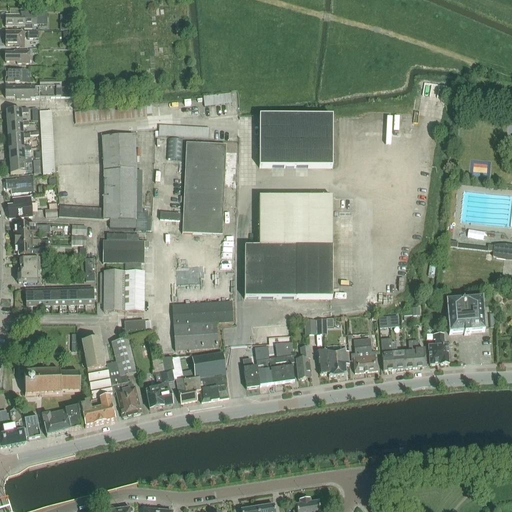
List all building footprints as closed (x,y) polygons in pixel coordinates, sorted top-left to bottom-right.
[(6,18),(6,29),(24,29),(24,31),(33,31),(33,27),(36,27),(37,19),(44,19),(44,12),(20,12),(20,18),(6,18)] [(6,33),(6,47),(16,47),(16,49),(24,49),(24,33),(6,33)] [(30,66),(30,53),(14,53),(14,54),(5,54),(5,64),(16,64),(17,66),(30,66)] [(22,85),(30,85),(30,72),(22,71),(5,71),(6,76),(6,80),(7,80),(8,83),(14,83),(15,85),(19,85),(22,85)] [(38,100),(38,89),(5,89),(5,100),(15,100),(15,101),(28,101),(28,100),(38,100)] [(232,105),(232,94),(204,95),(205,106),(232,105)] [(5,113),(6,126),(22,125),(22,123),(22,115),(28,115),(28,110),(21,111),(21,112),(5,113)] [(332,170),(332,119),(259,119),(259,170),(332,170)] [(29,123),(22,123),(22,125),(6,126),(7,139),(23,138),(23,136),(22,128),(29,128),(29,123)] [(29,136),(23,136),(23,138),(7,139),(8,151),(24,150),(24,148),(23,141),(30,140),(29,136)] [(103,173),(103,210),(103,222),(136,222),(136,171),(136,165),(139,165),(139,159),(135,159),(134,137),(102,139),(103,173)] [(183,141),(167,140),(166,161),(182,161),(183,141)] [(228,146),(188,144),(184,235),(224,236),(228,146)] [(8,151),(9,163),(25,162),(25,161),(24,153),(32,153),(32,149),(32,148),(30,148),(24,148),(24,150),(8,151)] [(31,161),(25,161),(25,162),(9,163),(10,177),(26,175),(25,166),(32,165),(31,161)] [(11,195),(26,194),(35,193),(33,179),(16,180),(16,182),(6,183),(7,192),(11,192),(11,195)] [(9,221),(32,219),(30,199),(13,200),(13,207),(8,207),(9,221)] [(332,301),(332,200),(259,200),(259,249),(244,249),(244,301),(332,301)] [(46,220),(57,219),(57,211),(45,212),(46,220)] [(14,227),(14,236),(32,236),(36,235),(51,235),(50,226),(36,227),(14,227)] [(86,237),(86,227),(71,227),(71,237),(86,237)] [(14,236),(14,249),(32,249),(32,236),(14,236)] [(87,248),(87,238),(72,238),(72,248),(87,248)] [(144,266),(144,244),(103,244),(103,266),(144,266)] [(505,261),(505,260),(507,248),(498,247),(498,248),(489,247),(488,250),(488,252),(488,253),(494,253),(493,258),(496,259),(496,260),(505,261)] [(19,258),(33,259),(51,258),(51,251),(39,252),(39,249),(32,249),(14,249),(14,256),(18,256),(19,258)] [(94,283),(93,260),(85,261),(85,283),(94,283)] [(17,285),(37,284),(37,276),(40,276),(39,262),(19,262),(20,274),(17,274),(17,285)] [(124,313),(124,274),(104,274),(104,313),(124,313)] [(144,314),(144,274),(124,274),(124,313),(144,314)] [(93,289),(85,290),(85,306),(94,306),(93,289)] [(51,290),(42,291),(43,308),(51,307),(51,290)] [(59,290),(51,290),(51,307),(60,307),(59,290)] [(68,290),(59,290),(60,307),(68,307),(68,290)] [(76,290),(68,290),(68,307),(77,307),(76,290)] [(85,290),(76,290),(77,307),(85,306),(85,290)] [(34,291),(25,291),(26,308),(34,308),(34,291)] [(42,291),(34,291),(34,308),(43,308),(42,291)] [(482,301),(466,302),(465,297),(446,299),(449,336),(484,333),(482,301)] [(217,325),(233,324),(232,304),(173,307),(175,352),(218,350),(217,325)] [(317,336),(327,336),(327,322),(316,322),(317,336)] [(121,335),(145,333),(144,323),(124,324),(125,331),(121,331),(121,335)] [(305,338),(315,338),(315,323),(304,323),(305,338)] [(444,335),(443,336),(433,336),(433,342),(435,342),(435,347),(428,347),(429,367),(437,367),(439,367),(448,366),(447,346),(444,346),(444,335)] [(87,374),(93,403),(82,405),(82,407),(79,408),(80,416),(81,416),(85,430),(94,427),(94,428),(105,425),(114,423),(109,398),(108,399),(107,396),(113,394),(108,370),(106,370),(100,340),(80,344),(86,374),(87,374)] [(107,366),(108,370),(113,394),(116,393),(123,421),(141,416),(134,388),(132,389),(130,383),(127,384),(126,378),(136,375),(127,340),(110,344),(115,364),(107,366)] [(364,374),(377,373),(375,354),(371,354),(371,349),(370,340),(362,341),(364,374)] [(352,364),(353,363),(354,375),(364,374),(362,341),(353,342),(354,350),(354,356),(351,357),(352,364)] [(383,373),(393,372),(392,344),(391,344),(391,341),(382,341),(383,355),(382,355),(383,373)] [(417,342),(414,343),(415,370),(426,369),(424,352),(418,352),(417,342)] [(409,353),(403,353),(404,371),(415,370),(414,343),(408,343),(409,353)] [(396,344),(392,344),(393,372),(404,371),(403,353),(396,354),(396,351),(397,351),(396,344)] [(275,346),(277,359),(293,357),(291,345),(275,346)] [(344,347),(329,348),(333,378),(346,377),(345,367),(349,366),(349,354),(345,354),(345,351),(344,347)] [(310,360),(310,359),(309,348),(300,350),(301,361),(296,361),(298,382),(299,381),(300,383),(304,382),(306,380),(310,380),(307,361),(310,360)] [(333,378),(329,348),(324,348),(325,353),(317,354),(320,377),(328,376),(328,379),(333,378)] [(229,400),(225,377),(222,355),(191,359),(193,372),(194,376),(196,397),(200,397),(201,405),(229,400)] [(291,365),(294,365),(293,357),(279,360),(282,385),(294,384),(291,365)] [(174,372),(171,359),(161,360),(164,373),(155,375),(156,384),(157,384),(159,389),(145,392),(149,413),(173,407),(169,393),(168,385),(174,384),(172,372),(174,372)] [(282,385),(279,360),(267,361),(271,387),(282,385)] [(242,362),(243,370),(246,391),(259,389),(257,369),(254,369),(253,361),(242,362)] [(271,387),(267,361),(256,363),(257,369),(259,389),(271,387)] [(176,380),(180,406),(197,402),(196,397),(194,376),(193,372),(182,374),(183,378),(176,380)] [(63,396),(81,395),(80,377),(63,377),(63,375),(24,376),(25,398),(63,397),(63,396)] [(46,439),(81,430),(78,416),(80,416),(79,408),(64,411),(41,417),(46,439)] [(0,450),(25,445),(25,442),(27,441),(27,442),(29,442),(40,440),(39,437),(36,417),(24,419),(24,422),(25,424),(23,424),(22,419),(14,410),(9,414),(11,426),(2,428),(3,437),(0,437),(0,450)] [(320,511),(319,503),(311,504),(310,500),(300,502),(301,506),(296,507),(296,511),(320,511)]
